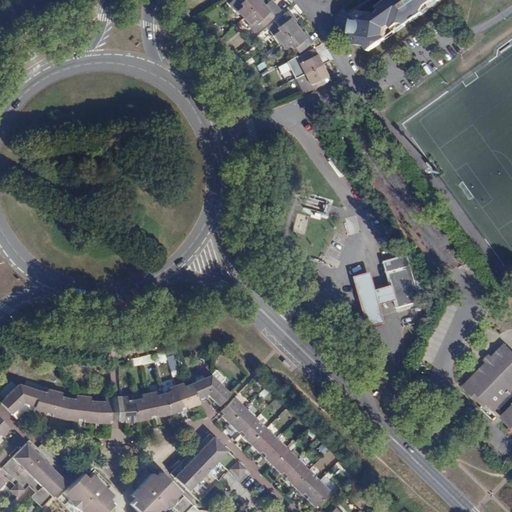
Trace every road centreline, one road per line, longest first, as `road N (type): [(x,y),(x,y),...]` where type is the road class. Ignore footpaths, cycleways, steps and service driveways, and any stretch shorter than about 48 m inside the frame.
road 1 (secondary): [(468,511),(246,295)]
road 2 (secondary): [(209,214),(209,137),(168,83)]
